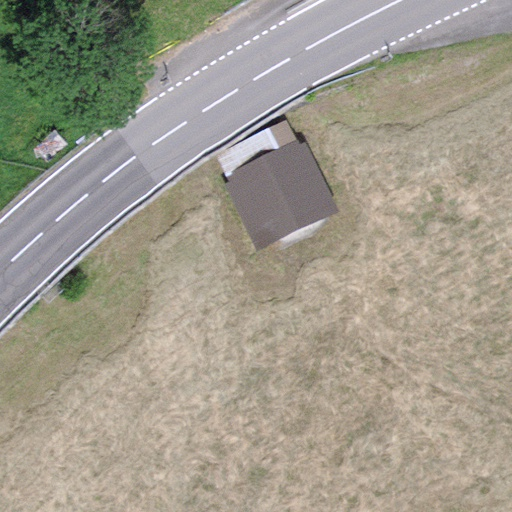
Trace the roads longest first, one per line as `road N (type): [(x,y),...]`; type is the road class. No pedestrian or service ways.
road 1 (primary): [(0,272),(106,178),(204,110),(402,0)]
road 2 (track): [(511,83),(399,132),(309,132)]
road 3 (track): [(204,110),(211,39),(279,0)]
